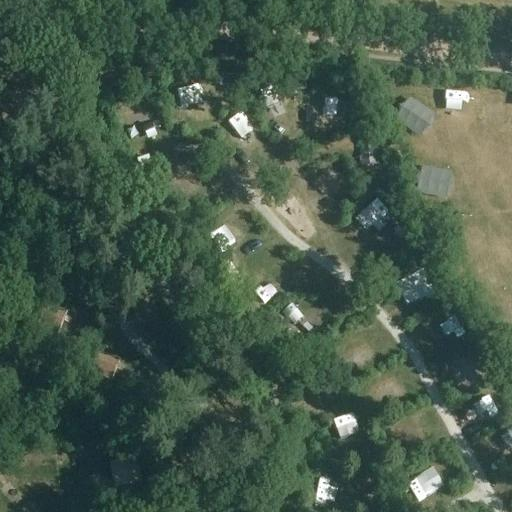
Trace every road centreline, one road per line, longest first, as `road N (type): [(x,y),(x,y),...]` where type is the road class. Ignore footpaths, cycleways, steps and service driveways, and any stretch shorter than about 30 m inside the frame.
road 1 (track): [(276,511),(287,468),(271,406),(208,306),(183,282),(138,280),(115,306),(122,328),(246,452)]
road 2 (track): [(0,31),(290,36),(511,58)]
road 3 (track): [(497,511),(412,355),(378,309),(269,221),(213,155),(173,147)]
